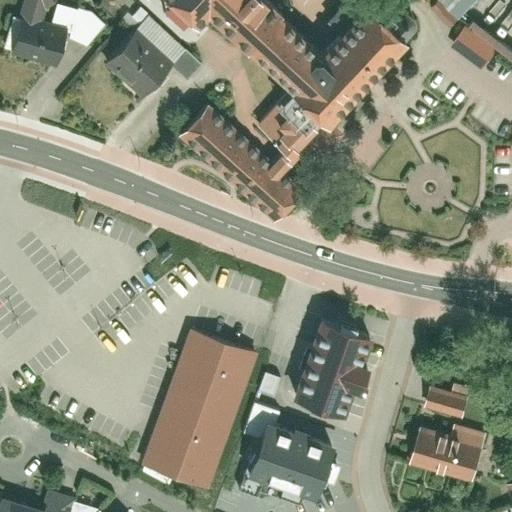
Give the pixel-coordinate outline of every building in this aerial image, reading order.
[(22,0),(20,12),(42,17),(45,3),(41,0),(22,0)] [(269,0),(173,0),(196,21),(207,10),(247,47),(249,45),(293,86),(258,122),(284,146),(271,160),(207,102),(181,131),(275,216),(301,187),(282,170),(311,138),(324,149),(340,132),(328,120),(405,37),(404,36),(415,25),(415,19),(406,11),(401,11),(398,14),(388,6),(380,14),(365,0),(347,0),(337,11),(350,24),(323,53),(279,13),(281,11),(269,0)] [(448,21),(456,13),(442,0),(429,0),(428,2),(448,21)] [(442,0),(456,13),(468,0),(442,0)] [(11,48),(57,59),(65,23),(42,17),(20,12),(11,48)] [(451,40),(482,63),(496,45),(464,22),(451,40)] [(104,57),(139,91),(171,58),(136,24),(104,57)] [(381,337),(323,317),(298,390),(356,410),(381,337)] [(176,473),(207,484),(255,350),(192,327),(160,414),(144,461),(176,473)] [(424,403),(462,413),(468,393),(429,382),(424,403)] [(238,486),(256,492),(259,485),(297,498),(300,489),(314,494),(331,445),(308,437),(310,430),(295,424),(294,427),(266,418),(255,449),(252,448),(238,486)] [(408,458),(472,477),(486,430),(453,419),(450,430),(419,421),(408,458)] [(46,506),(44,511),(69,511),(75,493),(52,486),(46,506)] [(44,511),(46,506),(0,491),(0,511),(44,511)]
